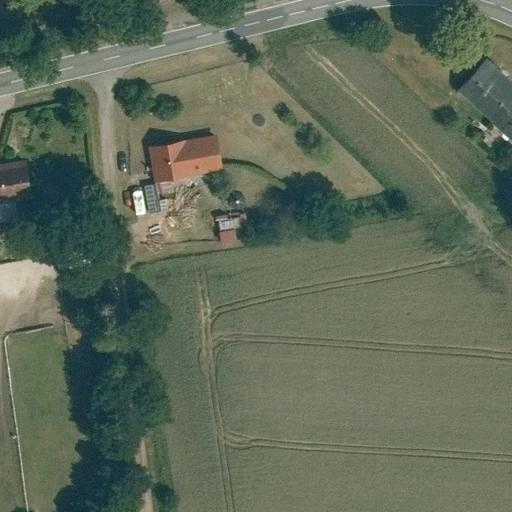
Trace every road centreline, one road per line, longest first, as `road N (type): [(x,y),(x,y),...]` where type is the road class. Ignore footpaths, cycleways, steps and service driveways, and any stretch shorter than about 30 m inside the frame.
road 1 (track): [(102,61),(146,511)]
road 2 (secondary): [(355,0),(0,86)]
